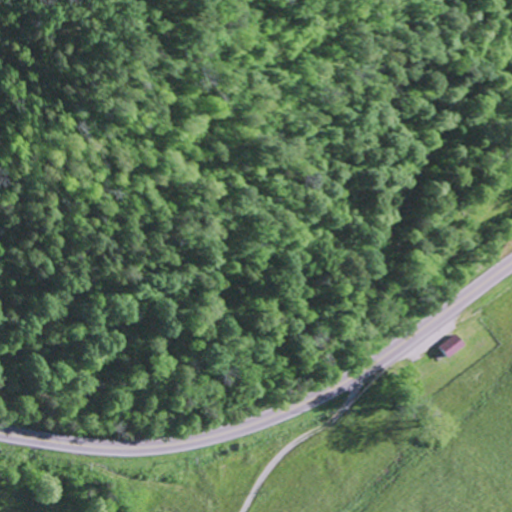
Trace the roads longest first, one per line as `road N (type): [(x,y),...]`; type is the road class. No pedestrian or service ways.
road 1 (residential): [(0,391),(164,373),(265,337),(346,289),(511,136)]
road 2 (primary): [(511,262),(366,370),(265,419),(193,441),(128,449),(0,433)]
road 3 (residential): [(366,370),(338,417),(280,459),(246,511)]
road 4 (residential): [(81,446),(102,477),(250,505)]
